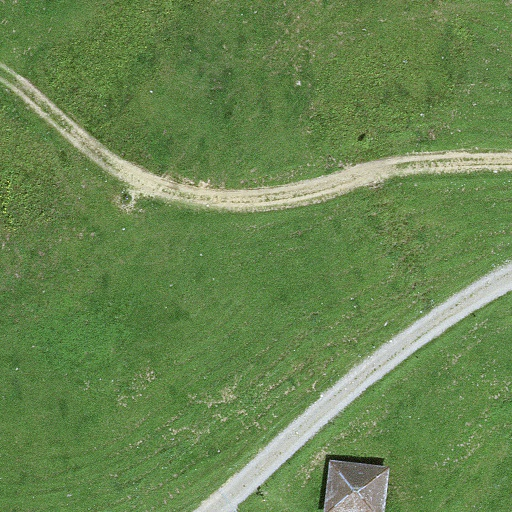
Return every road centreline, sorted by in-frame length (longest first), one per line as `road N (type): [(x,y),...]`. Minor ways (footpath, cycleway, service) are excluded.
road 1 (track): [(0,77),(121,168),(165,189),(217,198),(418,164),(511,160)]
road 2 (track): [(250,477),(365,373),(511,276)]
